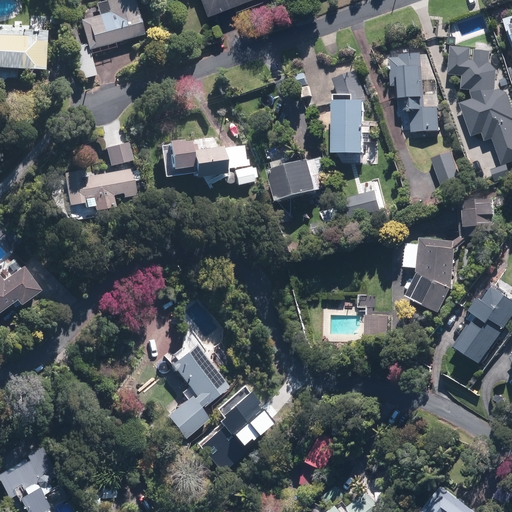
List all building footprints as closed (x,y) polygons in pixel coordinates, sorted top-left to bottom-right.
[(79,19),(87,49),(143,33),(134,0),(103,0),(95,2),(98,14),(79,19)] [(208,0),(214,13),(247,0),(208,0)] [(85,59),(75,27),(64,31),(74,63),(85,59)] [(0,66),(42,68),(44,30),(19,28),(19,35),(0,34),(0,66)] [(426,107),(423,53),(401,54),(401,56),(391,57),(393,86),(397,86),(398,99),(402,99),(403,111),(412,110),(413,132),(441,130),(439,106),(426,107)] [(335,153),(366,153),(366,102),(367,102),(367,97),(358,71),(334,79),(342,100),(335,100),(335,153)] [(495,71),(476,79),(481,92),(500,84),(495,71)] [(306,73),(297,75),(300,85),(308,83),(306,73)] [(511,128),(511,117),(507,103),(463,119),(472,143),(511,128)] [(193,176),(223,172),(220,145),(195,148),(195,143),(188,143),(187,139),(181,140),(180,138),(166,140),(170,167),(191,165),(193,176)] [(127,141),(105,147),(110,165),(132,160),(127,141)] [(225,168),(245,165),(243,144),(222,147),(225,168)] [(453,153),(431,160),(441,191),(463,184),(453,153)] [(312,161),(311,159),(272,170),(280,201),(331,187),(323,158),(312,161)] [(253,181),(250,166),(233,169),(236,185),(253,181)] [(131,170),(131,168),(84,176),(82,169),(63,172),(69,204),(83,201),(83,197),(91,196),(93,209),(113,206),(111,195),(121,193),(122,197),(135,194),(133,181),(140,179),(138,169),(131,170)] [(382,210),(377,190),(346,198),(351,218),(382,210)] [(457,249),(473,235),(498,233),(496,199),(460,201),(462,236),(456,241),(423,238),(422,244),(409,243),(407,267),(419,268),(419,272),(421,272),(409,296),(442,312),(454,288),(457,249)] [(5,210),(0,215),(0,240),(10,250),(28,231),(5,210)] [(328,223),(320,224),(321,232),(330,231),(328,223)] [(0,307),(13,298),(18,304),(38,289),(21,265),(0,280),(0,278),(0,307)] [(483,363),(511,319),(511,298),(495,287),(485,301),(480,298),(472,311),(480,316),(474,325),(470,323),(454,347),(472,360),(474,357),(483,363)] [(6,312),(11,319),(17,314),(12,308),(6,312)] [(390,336),(390,315),(368,315),(368,335),(390,336)] [(194,343),(169,363),(195,395),(192,398),(189,394),(164,414),(182,438),(207,417),(199,407),(202,404),(203,406),(229,386),(194,343)] [(314,464),(329,470),(342,441),(326,434),(314,464)] [(29,460),(1,476),(9,490),(10,490),(11,492),(15,490),(20,498),(20,497),(29,511),(38,511),(47,507),(41,497),(51,491),(45,482),(46,479),(44,475),(39,474),(35,476),(34,477),(33,475),(36,473),(29,460)] [(347,495),(362,483),(354,473),(338,485),(347,495)] [(500,485),(511,493),(511,483),(505,479),(500,485)] [(444,486),(424,511),(471,511),(474,509),(444,486)] [(98,505),(94,489),(82,492),(86,508),(98,505)] [(344,511),(339,505),(330,511),(379,511),(376,507),(380,504),(371,493),(351,509),(353,511),(344,511)]
